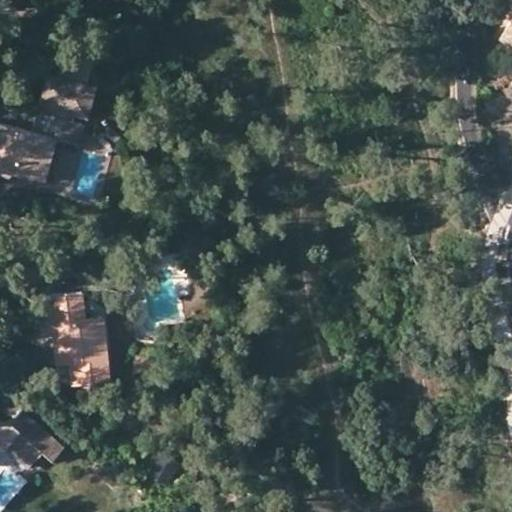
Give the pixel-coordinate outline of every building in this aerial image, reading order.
[(511,20),(501,37),(511,44),(511,20)] [(55,72),(84,77),(88,52),(59,48),(55,72)] [(42,133),(0,123),(0,176),(1,176),(3,169),(12,171),(42,178),(53,135),(63,138),(86,143),(90,124),(83,122),(84,115),(96,118),(104,86),(56,75),(42,133)] [(63,138),(53,135),(42,178),(52,181),(63,138)] [(139,263),(130,258),(123,271),(132,276),(133,275),(139,263)] [(73,383),(109,378),(104,340),(92,342),(90,317),(84,317),(81,292),(50,296),(53,319),(54,335),(58,363),(70,362),(73,383)] [(92,342),(104,340),(102,316),(90,317),(92,342)] [(54,335),(53,319),(42,320),(43,335),(54,335)] [(0,447),(3,447),(11,453),(25,465),(39,448),(49,457),(60,443),(18,408),(10,419),(0,419),(0,447)] [(0,447),(0,462),(2,464),(11,453),(3,447),(0,447)] [(179,466),(158,455),(147,476),(168,487),(179,466)]
